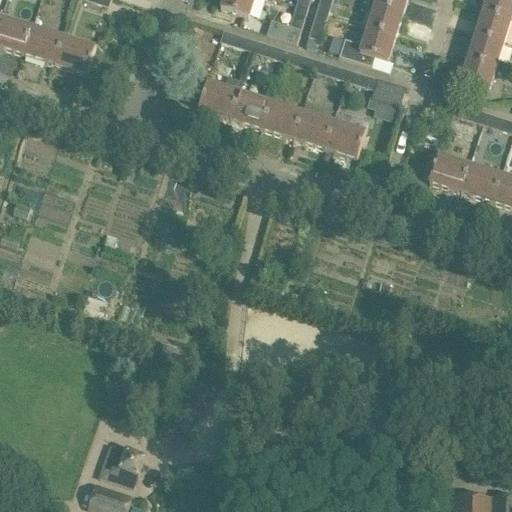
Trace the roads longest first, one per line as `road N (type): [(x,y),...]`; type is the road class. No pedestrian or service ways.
road 1 (residential): [(391,221),(130,137)]
road 2 (residential): [(391,221),(453,0)]
road 3 (residential): [(130,137),(172,0)]
road 4 (residential): [(130,137),(0,95)]
road 5 (residential): [(511,258),(391,221)]
